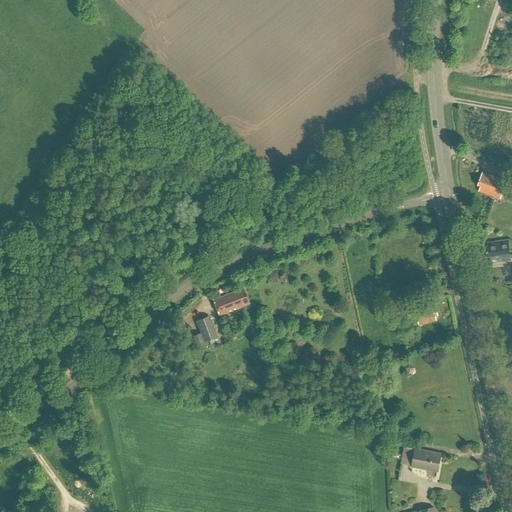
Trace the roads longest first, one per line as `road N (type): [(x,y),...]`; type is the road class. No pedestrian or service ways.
road 1 (unclassified): [(0,432),(73,387),(189,283),(379,211),(449,197)]
road 2 (secondary): [(511,469),(449,197)]
road 3 (secondary): [(449,197),(434,80),(440,0)]
